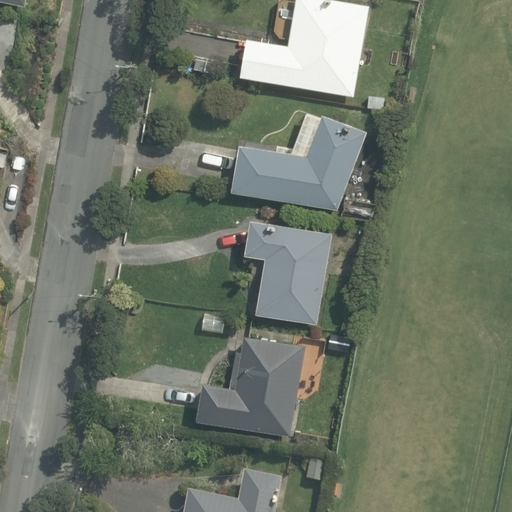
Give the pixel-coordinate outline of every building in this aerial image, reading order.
[(366,4),(339,0),(294,0),(290,38),(241,35),(235,78),(352,96),(366,4)] [(365,122),(306,115),(298,151),(151,135),(145,183),(355,206),(365,122)] [(245,216),(240,259),(260,269),(255,315),(318,323),(329,226),(245,216)] [(301,387),(317,390),(324,346),(241,334),(233,385),(196,381),(190,419),(293,434),(301,387)] [(277,511),(284,482),(246,472),(241,498),(186,489),(180,511),(277,511)]
